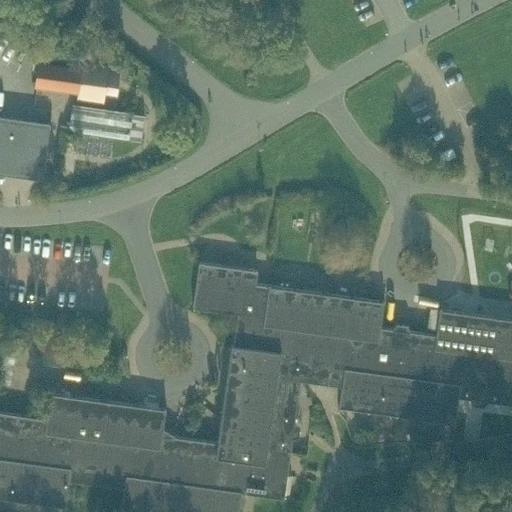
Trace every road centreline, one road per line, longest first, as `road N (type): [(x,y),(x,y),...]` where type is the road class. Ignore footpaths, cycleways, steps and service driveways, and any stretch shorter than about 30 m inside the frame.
road 1 (residential): [(258,128),(124,200),(0,217)]
road 2 (residential): [(479,0),(258,128)]
road 3 (residential): [(258,128),(91,0)]
